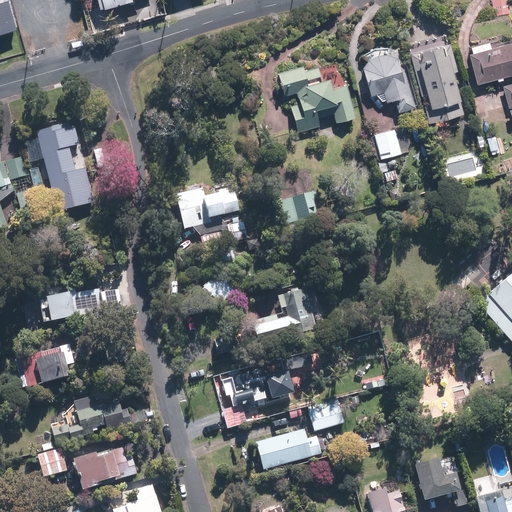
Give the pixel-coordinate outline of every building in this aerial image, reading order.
[(0,0),(0,31),(15,27),(7,0),(0,0)] [(96,0),(99,10),(135,1),(134,0),(96,0)] [(491,0),(494,16),(510,13),(508,0),(491,0)] [(71,42),(72,48),(83,45),(82,39),(71,42)] [(419,105),(424,123),(459,112),(455,99),(454,100),(445,73),(452,71),(442,41),(432,44),(431,40),(426,42),(427,46),(417,49),(416,45),(406,48),(408,52),(403,53),(416,96),(420,94),(422,104),(419,105)] [(468,54),(476,85),(497,79),(497,81),(503,80),(502,77),(511,74),(511,41),(491,48),(489,42),(470,47),(472,53),(468,54)] [(395,97),(400,111),(416,105),(402,64),(398,65),(394,55),(386,52),(377,52),(368,57),(363,66),(372,93),(377,91),(383,99),(386,98),(387,100),(395,97)] [(287,106),(295,132),(316,126),(314,119),(331,114),(333,122),(352,117),(342,84),(325,89),(322,78),(302,84),(300,80),(316,75),(314,67),(299,71),(298,66),(274,73),(281,96),(293,92),(295,96),(294,104),(287,106)] [(511,82),(499,86),(505,108),(511,106),(511,82)] [(46,158),(60,212),(94,203),(86,169),(78,171),(72,146),(81,143),(78,130),(73,127),(72,123),(40,132),(41,138),(28,142),(33,162),(46,158)] [(370,134),(377,158),(405,150),(404,146),(407,141),(404,133),(397,129),(391,130),(391,129),(370,134)] [(484,138),(487,151),(495,149),(492,136),(484,138)] [(0,229),(10,227),(2,201),(17,192),(13,180),(31,175),(25,157),(1,165),(0,161),(0,229)] [(376,162),(379,172),(385,171),(382,161),(376,162)] [(476,171),(478,178),(486,176),(484,169),(476,171)] [(381,172),(383,181),(394,178),(392,170),(381,172)] [(332,191),(335,201),(348,197),(344,187),(332,191)] [(169,195),(177,230),(205,224),(204,219),(235,212),(230,193),(213,197),(212,194),(196,198),(194,189),(169,195)] [(20,194),(23,208),(35,206),(33,199),(37,198),(36,192),(32,193),(32,191),(20,194)] [(276,202),(282,225),(316,215),(317,222),(327,219),(321,198),(313,200),(311,192),(276,202)] [(223,226),(226,243),(243,240),(240,223),(236,224),(235,216),(229,217),(230,225),(223,226)] [(197,236),(199,249),(219,245),(216,233),(197,236)] [(248,240),(249,252),(261,252),(260,240),(248,240)] [(208,252),(209,267),(216,266),(215,265),(236,263),(235,255),(230,256),(229,250),(208,252)] [(208,297),(219,305),(233,288),(228,283),(232,278),(217,267),(196,294),(205,301),(208,297)] [(511,271),(474,305),(507,343),(511,338),(511,271)] [(52,296),(56,321),(126,309),(121,276),(105,279),(106,288),(81,293),(80,289),(73,290),(73,293),(52,296)] [(286,291),(287,293),(273,296),(278,313),(248,321),(254,345),(312,330),(302,289),(294,291),(293,289),(286,291)] [(210,342),(214,355),(234,349),(230,336),(210,342)] [(22,375),(25,388),(75,375),(69,353),(45,359),(44,353),(25,358),(29,373),(22,375)] [(311,353),(282,360),(285,371),(314,363),(311,353)] [(223,410),(228,428),(247,423),(242,404),(272,396),(272,398),(295,392),(289,370),(267,376),(265,368),(222,380),(227,396),(230,395),(233,407),(223,410)] [(453,398),(457,415),(472,411),(467,394),(453,398)] [(58,427),(61,442),(89,436),(88,429),(110,425),(111,430),(134,425),(130,409),(123,410),(121,400),(105,403),(104,397),(94,399),(94,398),(78,401),(83,424),(73,426),(72,425),(58,427)] [(304,411),(310,432),(339,424),(333,403),(304,411)] [(501,411),(503,420),(511,418),(509,409),(501,411)] [(484,416),(487,427),(495,424),(492,413),(484,416)] [(465,428),(458,430),(460,438),(467,436),(465,428)] [(250,443),(258,471),(316,455),(315,450),(320,448),(318,441),(313,442),(312,437),(301,440),(299,430),(250,443)] [(348,435),(351,447),(360,445),(357,433),(348,435)] [(42,453),(47,475),(70,470),(65,448),(42,453)] [(81,458),(88,489),(106,485),(105,481),(122,477),(122,478),(133,476),(126,448),(103,454),(102,453),(81,458)] [(414,488),(417,501),(454,491),(449,473),(437,477),(432,459),(408,465),(411,475),(406,477),(409,489),(414,488)] [(397,484),(399,492),(408,490),(405,482),(397,484)] [(117,509),(118,511),(164,511),(154,484),(139,489),(142,499),(117,509)] [(398,511),(392,491),(377,496),(375,489),(361,494),(366,511),(398,511)] [(449,494),(453,507),(463,505),(459,491),(449,494)] [(469,498),(472,511),(498,511),(493,492),(469,498)]
